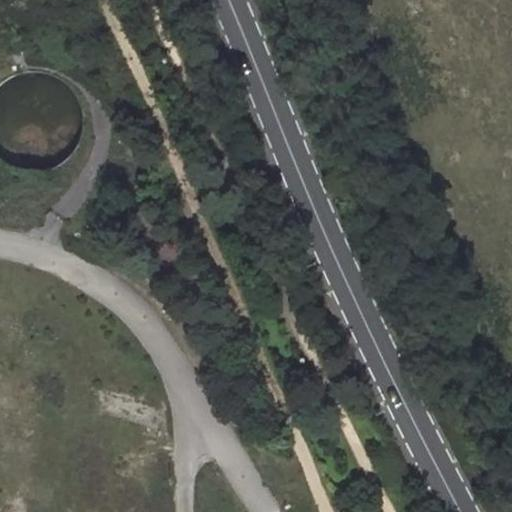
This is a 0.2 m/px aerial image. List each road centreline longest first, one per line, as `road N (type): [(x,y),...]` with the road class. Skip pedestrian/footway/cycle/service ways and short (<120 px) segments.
road 1 (tertiary): [(229,0),(337,256),(461,511)]
road 2 (unknown): [(186,388),(186,511)]
